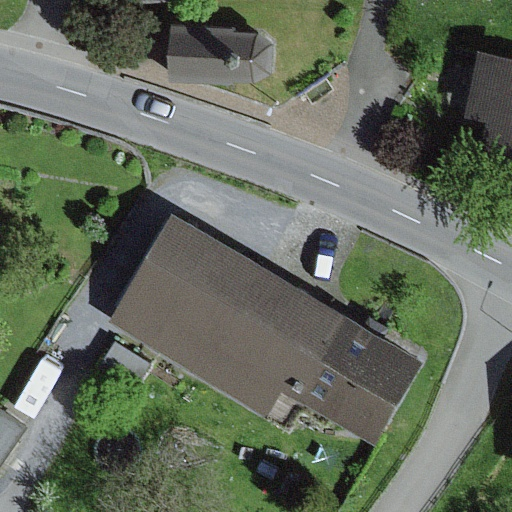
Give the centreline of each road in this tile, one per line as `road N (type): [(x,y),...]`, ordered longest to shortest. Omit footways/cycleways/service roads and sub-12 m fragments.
road 1 (tertiary): [(0,73),(323,179),(511,272)]
road 2 (residential): [(394,511),(463,405),(511,291)]
